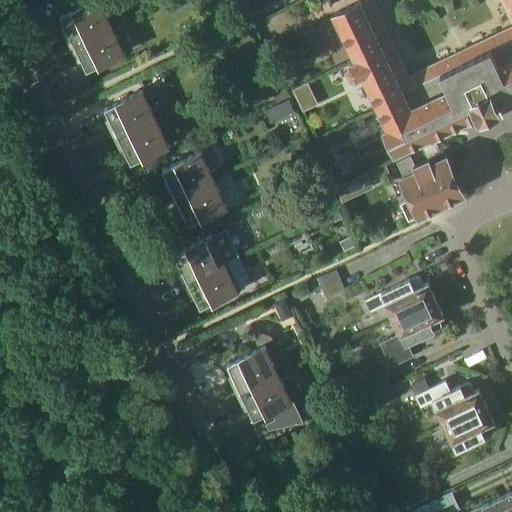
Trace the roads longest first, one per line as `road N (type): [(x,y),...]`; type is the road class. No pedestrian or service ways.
road 1 (residential): [(162,346),(0,6)]
road 2 (residential): [(511,186),(451,218),(511,342)]
road 3 (residential): [(27,408),(162,346)]
